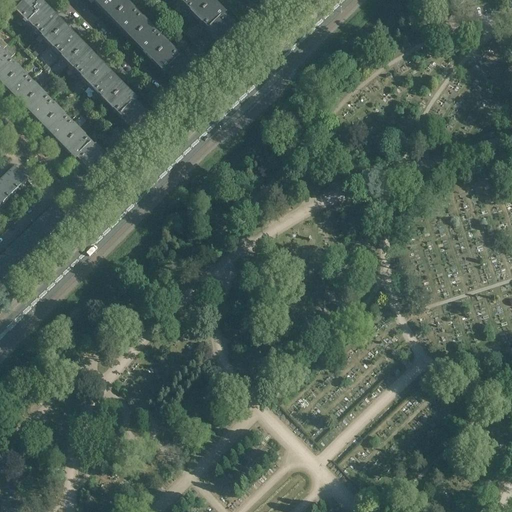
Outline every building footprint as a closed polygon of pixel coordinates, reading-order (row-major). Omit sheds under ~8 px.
[(130,8),(124,2),(123,3),(119,0),(96,0),(93,3),(113,23),(130,8)] [(213,6),(207,0),(178,0),(177,1),(182,7),(184,5),(193,15),(191,16),(197,21),(213,6)] [(29,27),(45,11),(41,7),(40,9),(32,1),(18,15),(24,22),(24,21),(29,26),(29,27)] [(234,30),(223,19),(225,18),(213,6),(197,21),(202,27),(204,26),(214,36),(213,38),(219,44),(234,30)] [(149,28),(144,22),(143,24),(134,14),(135,13),(130,8),(113,23),(133,44),(149,28)] [(65,31),(45,11),(29,27),(34,32),(35,31),(44,40),(43,41),(48,47),(65,31)] [(511,39),(511,21),(503,26),(511,39)] [(169,48),(164,43),(163,44),(154,35),(155,33),(149,28),(133,44),(153,64),(169,48)] [(85,51),(65,31),(48,47),(54,52),(55,51),(64,61),(63,62),(68,67),(85,51)] [(192,71),(185,65),(184,66),(173,55),(175,54),(169,48),(153,64),(165,76),(167,75),(177,85),(192,71)] [(104,72),(85,51),(68,67),(74,73),(75,71),(84,81),(83,82),(88,88),(104,72)] [(21,74),(16,68),(14,69),(5,60),(6,59),(1,53),(0,54),(0,84),(5,90),(21,74)] [(124,92),(104,72),(88,88),(93,93),(95,92),(104,101),(103,102),(108,108),(124,92)] [(41,94),(35,88),(34,90),(25,80),(26,79),(21,74),(5,90),(24,110),(41,94)] [(145,117),(134,106),(136,104),(124,92),(108,108),(113,113),(115,112),(125,123),(124,124),(130,131),(145,117)] [(61,114),(55,109),(54,110),(45,101),(46,99),(41,94),(24,110),(44,130),(61,114)] [(80,135),(75,129),(74,130),(65,121),(66,120),(61,114),(44,130),(64,151),(80,135)] [(103,158),(96,151),(95,152),(84,142),(86,140),(80,135),(64,151),(76,163),(78,161),(88,172),(103,158)] [(27,182),(25,180),(15,169),(14,170),(6,179),(18,191),(26,182),(27,183),(27,182)] [(18,191),(6,179),(0,184),(0,190),(9,200),(18,191)] [(0,207),(9,200),(0,190),(0,207)] [(66,221),(64,219),(64,220),(53,209),(53,210),(44,218),(56,230),(65,222),(66,221)] [(56,230),(44,218),(35,227),(47,239),(56,230)] [(47,239),(35,227),(26,235),(38,248),(47,239)] [(38,248),(26,235),(17,244),(29,257),(38,248)] [(29,257),(17,244),(8,253),(20,265),(29,257)] [(20,265),(8,253),(0,261),(0,262),(11,274),(20,265)] [(11,274),(0,262),(0,280),(2,283),(11,274)]
